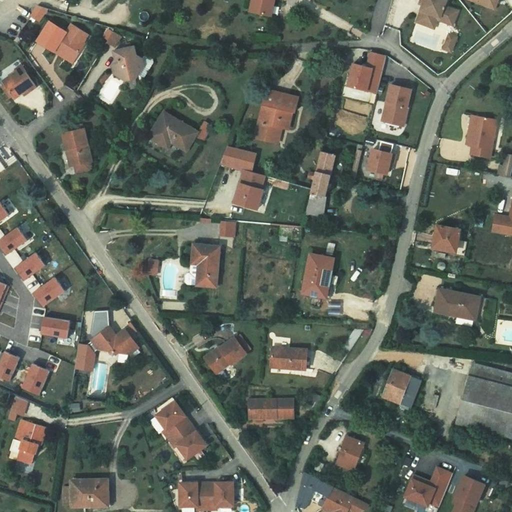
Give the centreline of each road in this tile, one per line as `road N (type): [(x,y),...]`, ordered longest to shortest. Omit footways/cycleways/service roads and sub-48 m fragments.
road 1 (unclassified): [(279,511),(6,123)]
road 2 (unclassified): [(443,90),(380,329),(303,453),(285,511)]
road 3 (track): [(76,223),(163,91),(200,86),(213,93),(214,110),(200,113),(184,98)]
road 4 (residential): [(443,90),(384,43),(289,47)]
road 5 (unknown): [(322,419),(460,468)]
